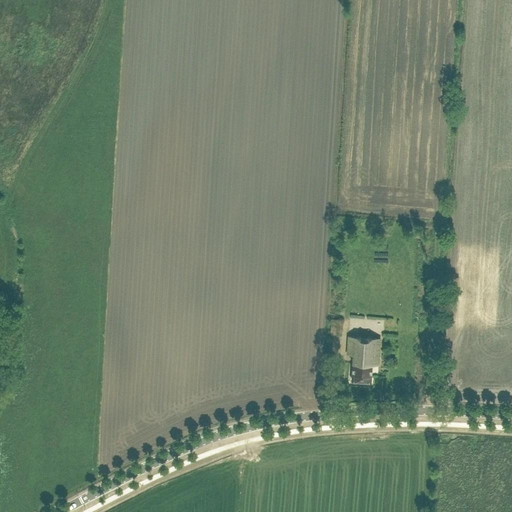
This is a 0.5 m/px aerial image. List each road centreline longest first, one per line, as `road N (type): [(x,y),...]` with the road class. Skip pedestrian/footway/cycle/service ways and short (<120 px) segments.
road 1 (tertiary): [(511,414),(363,410),(283,418),(203,439),(80,500)]
road 2 (track): [(427,409),(435,225)]
